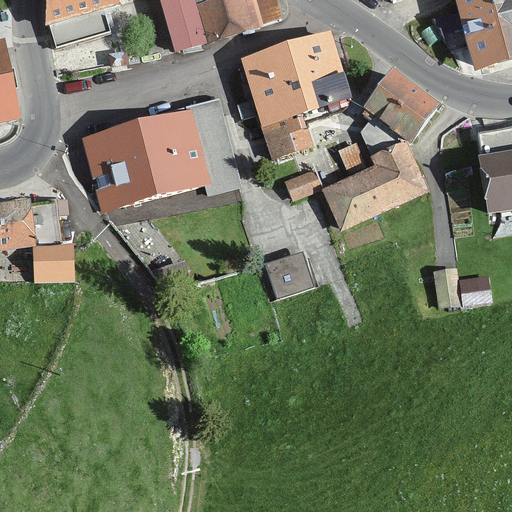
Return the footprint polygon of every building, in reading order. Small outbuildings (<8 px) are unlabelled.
[(115,0),(50,0),(50,26),(103,12),(117,8),(115,0)] [(194,0),(160,0),(175,54),(207,44),(194,0)] [(237,0),(194,0),(207,44),(279,21),(271,0),(257,0),(246,5),(237,0)] [(420,0),(387,0),(392,11),(420,0)] [(511,0),(452,0),(475,81),(511,70),(511,0)] [(103,12),(50,26),(56,49),(110,34),(103,12)] [(260,126),(263,135),(303,123),(351,108),(330,41),(242,69),(260,126)] [(0,47),(0,125),(18,122),(2,47),(0,47)] [(128,56),(110,58),(111,67),(111,71),(129,68),(129,63),(128,56)] [(364,113),(373,120),(362,135),(378,169),(323,194),(341,233),(428,193),(407,147),(437,110),(394,76),(364,113)] [(187,112),(188,116),(207,186),(206,186),(208,196),(241,187),(218,103),(187,112)] [(84,144),(103,215),(206,186),(207,186),(188,116),(84,144)] [(303,123),(263,135),(271,161),(311,149),(303,123)] [(479,161),(490,215),(511,211),(511,130),(479,137),(484,160),(479,161)] [(320,167),(290,179),(298,200),(328,188),(320,167)] [(56,204),(30,206),(33,246),(59,244),(56,204)] [(0,208),(0,248),(33,246),(30,206),(3,208),(0,208)] [(73,249),(33,250),(34,282),(74,281),(73,249)] [(267,267),(278,299),(312,288),(302,255),(267,267)] [(434,273),(437,309),(460,307),(456,270),(434,273)] [(460,287),(465,310),(492,306),(488,283),(460,287)]
